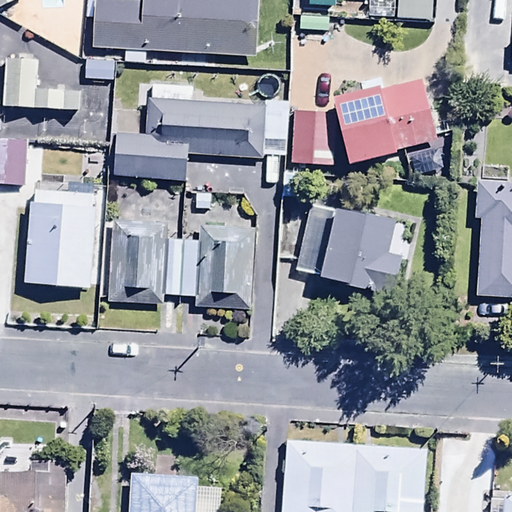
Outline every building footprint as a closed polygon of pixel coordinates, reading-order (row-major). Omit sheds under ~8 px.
[(23,0),(0,0),(0,17),(26,4),(23,0)] [(94,5),(92,55),(123,56),(122,68),(144,69),(144,58),(258,64),(261,0),(142,0),(142,7),(94,5)] [(309,0),(309,14),(337,16),(338,0),(369,0),(395,2),(395,0),(309,0)] [(432,0),(397,0),(397,27),(431,29),(432,0)] [(368,4),(367,26),(393,27),(394,5),(368,4)] [(300,20),(299,35),(327,37),(328,22),(300,20)] [(291,38),(287,84),(325,87),(329,41),(291,38)] [(5,66),(3,117),(80,119),(80,99),(37,98),(38,67),(5,66)] [(86,66),(85,84),(113,86),(113,68),(86,66)] [(435,149),(419,87),(331,110),(350,180),(399,167),(397,160),(435,149)] [(114,141),(113,184),(156,185),(155,200),(175,200),(175,190),(187,190),(188,162),(288,166),(290,109),(264,108),(264,113),(193,110),(193,92),(152,90),(151,107),(146,107),(145,143),(114,141)] [(0,145),(0,190),(24,192),(26,147),(0,145)] [(93,301),(98,192),(65,190),(64,203),(34,201),(33,211),(28,211),(23,297),(93,301)] [(475,228),(480,229),(476,304),(511,306),(511,191),(477,190),(475,228)] [(311,211),(295,278),(323,285),(322,293),(370,304),(373,289),(396,295),(403,264),(386,260),(393,230),(311,211)] [(194,303),(194,315),(250,316),(251,234),(199,233),(198,248),(166,247),(167,230),(112,229),(110,310),(162,311),(162,302),(194,303)] [(424,511),(427,457),(286,450),(282,511),(424,511)] [(144,481),(170,480),(169,459),(143,460),(144,481)] [(0,511),(65,511),(66,470),(28,470),(28,485),(0,484),(0,511)] [(211,485),(130,485),(128,511),(220,511),(221,495),(211,495),(211,485)]
